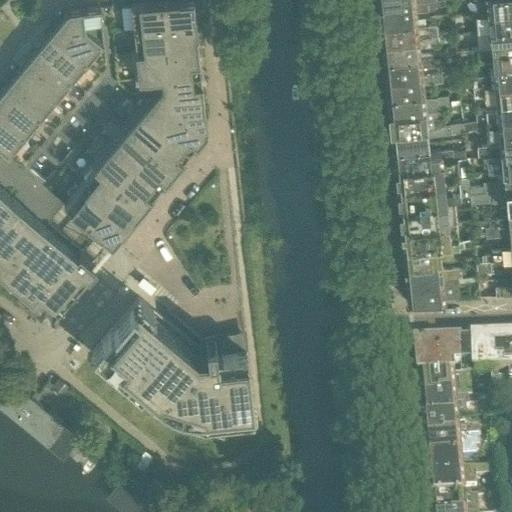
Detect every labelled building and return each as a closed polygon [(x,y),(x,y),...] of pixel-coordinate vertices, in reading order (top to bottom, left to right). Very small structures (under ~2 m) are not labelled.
[(91,350),(154,404),(205,420),(205,418),(253,413),(244,333),(225,335),(205,337),(207,349),(201,350),(137,295),(95,260),(49,221),(65,202),(111,241),(206,128),(192,0),(161,0),(129,3),(101,6),(71,10),(68,10),(0,89),(0,273),(49,315),(91,350)] [(302,0),(299,4),(304,45),(309,49),(315,48),(318,44),(313,2),(310,0),(302,0)] [(421,0),(378,4),(380,22),(415,19),(414,10),(435,9),(434,5),(445,4),(444,0),(421,0)] [(511,0),(472,0),(473,2),(474,13),(478,12),(511,8),(511,0)] [(511,8),(478,12),(474,13),(476,31),(480,31),(489,30),(511,27),(511,8)] [(415,19),(380,22),(382,41),(437,35),(436,25),(436,24),(416,26),(415,19)] [(470,38),(471,49),(476,48),(511,44),(511,27),(489,30),(490,37),(470,38)] [(382,41),(383,59),(418,54),(417,46),(438,44),(437,35),(382,41)] [(477,58),(492,56),(493,65),(511,63),(511,44),(476,48),(477,58)] [(383,59),(385,77),(441,70),(444,70),(443,64),(440,65),(439,60),(433,60),(432,53),(418,54),(383,59)] [(311,105),(315,108),(321,108),(325,103),(321,62),(317,58),(311,59),(307,63),(311,105)] [(458,87),(472,85),(511,80),(511,63),(493,65),(493,72),(480,73),(457,76),(458,87)] [(385,77),(387,94),(422,91),(422,81),(442,80),(441,70),(385,77)] [(485,101),(496,100),(511,98),(511,80),(472,85),(473,94),(484,93),(485,101)] [(447,95),(443,95),(423,97),(422,91),(387,94),(389,112),(441,106),(444,106),(449,106),(447,95)] [(475,109),(476,120),(511,116),(511,98),(496,100),(497,108),(484,109),(475,109)] [(389,112),(390,129),(433,125),(432,116),(442,116),(441,106),(389,112)] [(486,137),(500,136),(511,134),(511,116),(476,120),(463,121),(464,129),(476,128),(476,130),(485,129),(486,137)] [(390,129),(392,147),(428,143),(427,135),(451,132),(451,131),(464,130),(463,121),(433,125),(390,129)] [(313,127),(318,169),(322,172),(328,172),(332,167),(327,126),(323,122),(317,123),(313,127)] [(478,155),(481,155),(511,152),(511,134),(500,136),(501,144),(477,145),(478,155)] [(392,147),(394,165),(466,158),(465,149),(452,150),(452,148),(440,149),(440,150),(429,151),(428,143),(392,147)] [(487,173),(503,171),(511,170),(511,152),(481,155),(482,162),(482,165),(487,165),(487,173)] [(394,165),(396,185),(468,178),(466,158),(394,165)] [(469,186),(469,193),(511,188),(511,170),(503,171),(504,179),(492,180),(482,181),(483,185),(469,186)] [(446,201),(454,200),(461,199),(460,197),(470,196),(469,193),(469,186),(468,178),(396,185),(398,206),(446,201)] [(511,188),(469,193),(470,196),(470,198),(470,202),(506,199),(507,207),(511,206),(511,188)] [(456,220),(455,209),(454,200),(446,201),(398,206),(400,226),(448,221),(456,220)] [(488,220),(489,225),(511,223),(511,206),(507,207),(508,214),(501,214),(488,216),(488,220)] [(448,221),(400,226),(402,247),(450,241),(448,221)] [(511,223),(489,225),(485,226),(485,231),(486,236),(510,234),(510,242),(511,241),(511,223)] [(329,231),(325,236),(329,277),(334,281),(340,280),(343,276),(339,234),(335,231),(329,231)] [(402,247),(404,265),(440,261),(439,252),(458,250),(458,248),(462,247),(461,240),(450,241),(402,247)] [(481,254),(482,261),(511,259),(511,241),(510,242),(511,249),(491,250),(491,254),(481,254)] [(476,265),(477,274),(478,279),(487,278),(487,271),(511,269),(511,259),(482,261),(476,262),(476,265)] [(459,266),(454,267),(441,268),(440,261),(404,265),(406,283),(457,276),(460,276),(459,266)] [(458,281),(457,276),(406,283),(407,299),(457,297),(455,287),(455,281),(458,281)] [(487,278),(478,279),(479,296),(511,294),(511,284),(501,285),(495,285),(491,285),(491,278),(487,278)] [(484,376),(490,376),(511,375),(511,342),(489,343),(489,341),(476,342),(476,344),(458,345),(460,377),(469,376),(484,376)] [(452,377),(460,377),(458,345),(412,346),(415,379),(452,377)] [(371,379),(377,379),(380,378),(379,369),(370,369),(369,369),(370,379),(371,379)] [(501,393),(511,392),(511,375),(490,376),(492,393),(501,393)] [(9,376),(0,387),(0,406),(63,461),(82,438),(9,376)] [(339,382),(344,424),(348,428),(354,427),(358,423),(353,381),(349,377),(343,378),(339,382)] [(453,388),(452,377),(415,379),(417,400),(427,399),(428,401),(439,400),(439,397),(454,396),(454,398),(467,397),(466,388),(453,388)] [(54,385),(62,392),(67,386),(59,379),(54,385)] [(511,392),(501,393),(502,403),(511,402),(511,392)] [(467,407),(467,406),(467,405),(477,404),(476,397),(467,397),(454,398),(454,396),(439,397),(439,400),(428,401),(427,399),(417,400),(419,419),(456,418),(466,417),(466,407),(467,407)] [(419,419),(421,439),(432,439),(432,440),(443,439),(442,436),(458,435),(459,438),(479,437),(479,429),(470,430),(470,428),(457,428),(456,418),(419,419)] [(421,439),(423,460),(460,458),(459,449),(480,448),(479,437),(459,438),(458,435),(442,436),(443,439),(432,440),(432,439),(421,439)] [(151,456),(144,450),(140,455),(147,461),(151,456)] [(423,460),(425,479),(435,478),(435,480),(446,479),(446,476),(462,476),(463,477),(475,476),(494,475),(493,466),(461,468),(460,458),(423,460)] [(425,479),(427,499),(464,498),(463,486),(476,486),(475,476),(463,477),(462,476),(446,476),(446,479),(435,480),(435,478),(425,479)] [(427,499),(428,511),(495,511),(495,506),(478,507),(465,507),(464,498),(427,499)]
